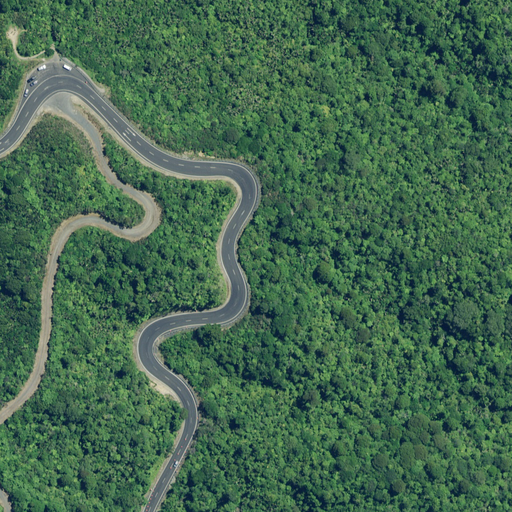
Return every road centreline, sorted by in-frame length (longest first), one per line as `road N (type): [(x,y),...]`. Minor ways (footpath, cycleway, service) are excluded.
road 1 (primary): [(0,146),(45,88),(78,80),(142,144),(187,165),(244,174),(252,189),(228,250),(239,282),(235,306),(153,330),(146,345),(149,360),(191,407),(191,425),(149,511)]
road 2 (track): [(45,88),(88,125),(109,170),(151,215),(134,232),(86,220),(63,237),(43,358),(24,395),(0,418)]
